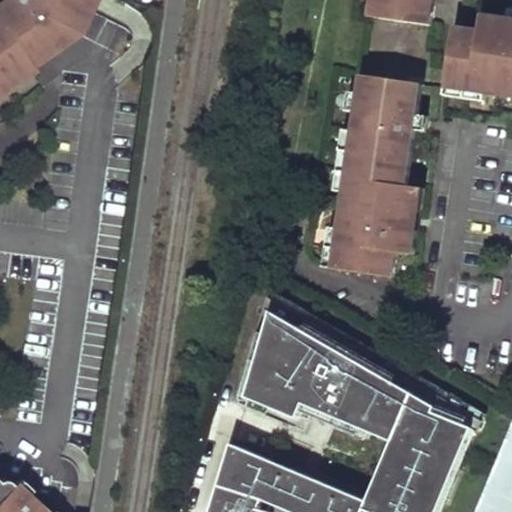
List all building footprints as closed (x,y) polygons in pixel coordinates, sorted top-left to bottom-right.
[(0,86),(12,78),(28,66),(50,50),(67,38),(73,26),(81,8),(77,6),(79,0),(6,0),(6,1),(6,3),(5,4),(5,5),(6,7),(8,11),(0,16),(0,86)] [(371,0),(370,14),(431,23),(434,0),(371,0)] [(89,12),(81,8),(73,26),(81,30),(89,12)] [(370,14),(370,15),(431,25),(431,23),(370,14)] [(481,22),(505,26),(507,17),(482,14),(481,22)] [(480,30),(455,27),(446,88),(484,94),(511,98),(511,27),(505,26),(481,22),(480,30)] [(70,42),(67,38),(50,50),(53,54),(70,42)] [(33,74),(28,66),(12,78),(17,85),(33,74)] [(337,225),(331,266),(392,276),(396,251),(413,253),(416,230),(407,228),(413,186),(406,184),(415,129),(417,114),(421,83),(360,73),(357,90),(355,110),(352,128),(342,189),(337,225)] [(484,94),(446,88),(445,95),(484,102),(484,94)] [(355,110),(357,90),(349,89),(346,108),(355,110)] [(417,114),(415,129),(424,130),(426,116),(417,114)] [(342,189),(352,128),(344,126),(334,187),(342,189)] [(407,228),(416,230),(423,187),(413,186),(407,228)] [(331,266),(337,225),(329,223),(322,263),(331,266)] [(418,395),(274,311),(250,396),(300,418),(307,402),(398,442),(418,395)] [(408,354),(418,360),(421,353),(412,346),(408,354)] [(439,408),(418,395),(398,442),(372,502),(368,511),(441,511),(476,429),(437,412),(439,408)] [(511,511),(511,420),(474,511),(511,511)] [(236,445),(223,486),(267,499),(295,511),(368,511),(372,502),(236,445)] [(0,511),(35,511),(6,485),(1,483),(0,483),(0,511)] [(223,486),(215,511),(270,511),(262,508),(267,499),(223,486)]
